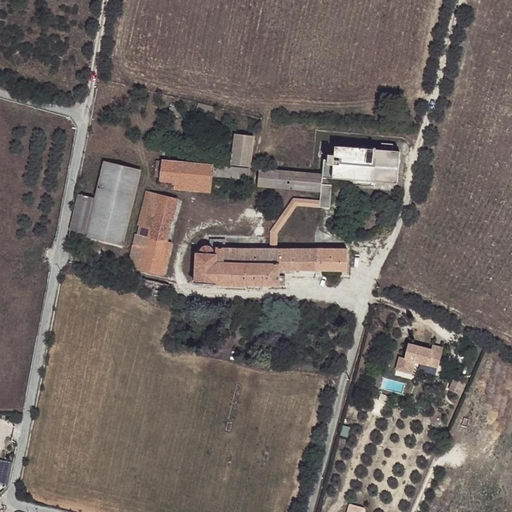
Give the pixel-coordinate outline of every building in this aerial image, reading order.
[(213,102),(197,99),(194,109),(210,113),(213,102)] [(235,136),(233,167),(249,168),(252,138),(235,136)] [(323,160),(321,176),(321,180),(330,181),(397,184),(399,153),(394,152),(384,152),(337,148),(337,156),(330,156),(330,160),(323,160)] [(156,178),(164,178),(165,163),(157,162),(156,178)] [(212,188),(213,178),(214,167),(165,163),(164,178),(163,183),(212,188)] [(140,173),(105,165),(97,201),(88,236),(88,239),(123,246),(140,173)] [(248,181),(249,170),(214,167),(213,178),(248,181)] [(321,176),(272,172),(261,172),(260,189),(271,190),(320,193),(321,180),(321,176)] [(321,180),(320,193),(320,198),(291,197),(272,230),(269,246),(277,246),(278,232),(294,205),(330,206),(330,181),(321,180)] [(142,225),(139,236),(168,243),(179,200),(148,192),(139,224),(142,225)] [(88,236),(97,201),(77,197),(71,232),(88,236)] [(168,243),(139,236),(136,235),(128,268),(164,276),(171,244),(168,243)] [(217,260),(217,256),(214,255),(214,252),(212,249),(208,248),(205,249),(203,251),(203,255),(198,254),(197,284),(206,286),(216,285),(217,260)] [(217,260),(223,261),(246,262),(279,264),(278,252),(247,251),(224,250),(217,250),(217,256),(217,260)] [(285,273),(319,272),(349,272),(349,250),(320,251),(306,252),(278,252),(279,264),(280,273),(285,273)] [(245,288),(245,286),(280,287),(280,285),(280,273),(279,264),(246,262),(223,261),(217,260),(216,285),(245,288)] [(166,293),(167,286),(142,281),(140,293),(167,299),(169,293),(166,293)] [(431,348),(408,342),(405,356),(399,355),(396,368),(411,371),(414,361),(438,367),(443,347),(432,344),(431,348)] [(459,392),(464,380),(454,375),(449,387),(459,392)] [(15,464),(2,462),(0,475),(0,485),(11,488),(15,464)] [(366,511),(367,507),(353,503),(350,511),(366,511)]
